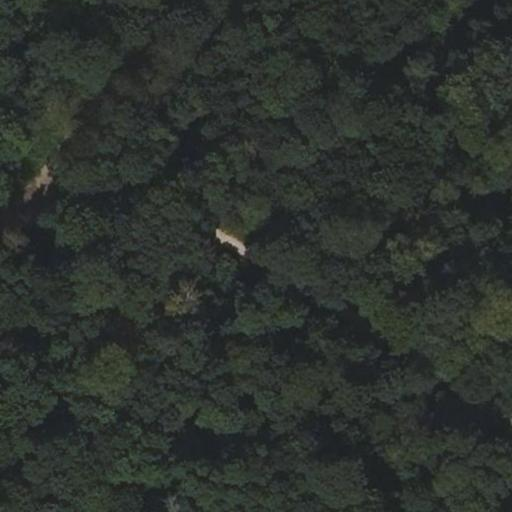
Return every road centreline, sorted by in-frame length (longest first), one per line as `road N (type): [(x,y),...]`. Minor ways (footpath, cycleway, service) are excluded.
road 1 (track): [(0,225),(110,208),(175,217),(511,426)]
road 2 (track): [(0,221),(186,0)]
